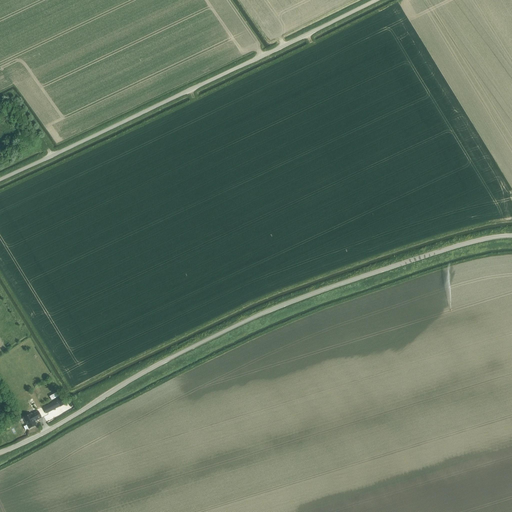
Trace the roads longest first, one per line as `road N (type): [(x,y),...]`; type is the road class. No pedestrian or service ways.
road 1 (unclassified): [(0,452),(245,320),(445,249),(511,235)]
road 2 (unclassified): [(0,179),(376,0)]
